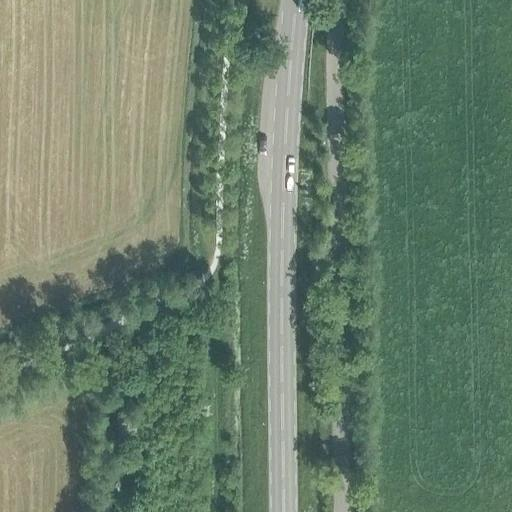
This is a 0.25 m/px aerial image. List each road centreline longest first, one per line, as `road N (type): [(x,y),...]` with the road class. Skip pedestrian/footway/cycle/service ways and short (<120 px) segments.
road 1 (unknown): [(217,511),(215,326),(199,228),(210,0)]
road 2 (primary): [(282,511),(281,238),(295,0)]
road 3 (unclassified): [(342,511),(338,0)]
road 4 (track): [(0,362),(117,319)]
